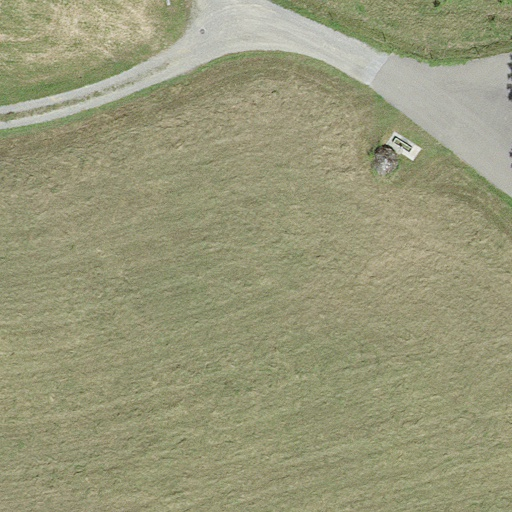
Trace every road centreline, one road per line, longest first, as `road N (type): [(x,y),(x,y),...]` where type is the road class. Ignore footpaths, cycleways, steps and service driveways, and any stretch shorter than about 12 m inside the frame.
road 1 (track): [(511,165),(417,98),(254,16)]
road 2 (track): [(254,16),(106,93),(0,110)]
